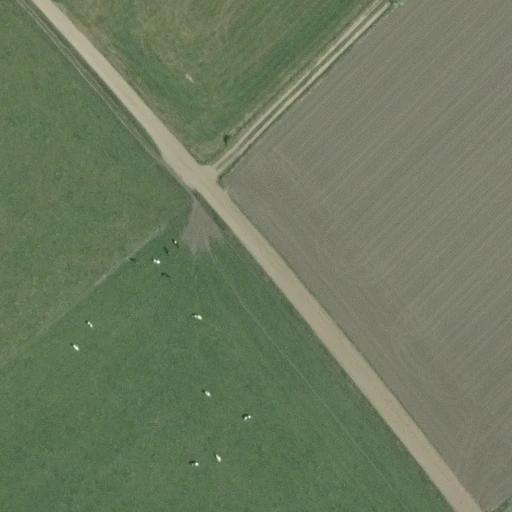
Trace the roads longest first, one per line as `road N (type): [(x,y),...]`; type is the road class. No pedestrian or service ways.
road 1 (track): [(469,511),(250,240),(37,0)]
road 2 (track): [(202,184),(390,0)]
